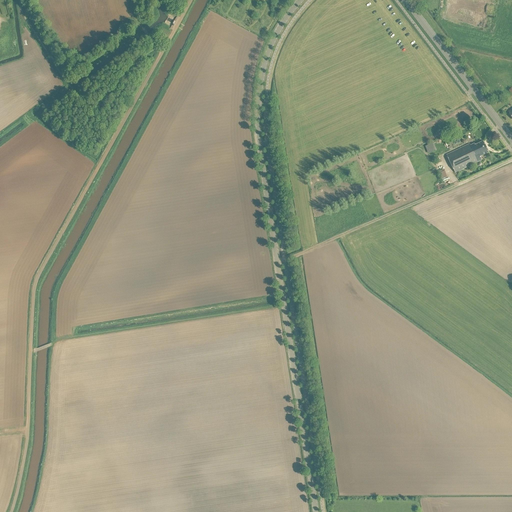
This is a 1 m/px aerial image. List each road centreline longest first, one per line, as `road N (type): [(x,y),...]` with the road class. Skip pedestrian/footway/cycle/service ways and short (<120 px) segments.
road 1 (unclassified): [(10,511),(25,451),(36,281),(192,0)]
road 2 (secondary): [(316,511),(258,129),(271,42),(301,0)]
road 3 (primary): [(511,140),(404,0)]
